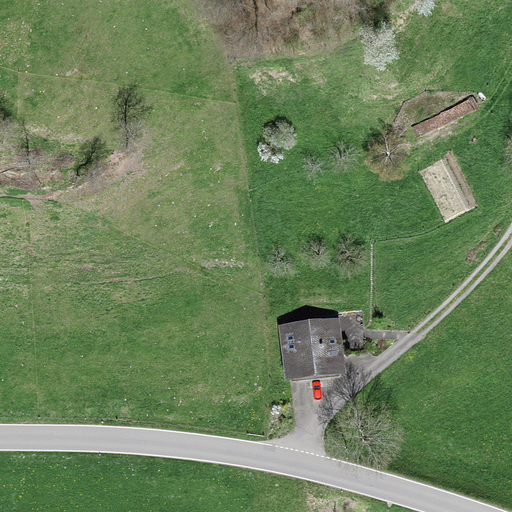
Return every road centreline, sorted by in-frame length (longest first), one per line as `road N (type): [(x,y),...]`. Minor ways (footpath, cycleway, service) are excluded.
road 1 (tertiary): [(0,437),(257,455),(466,511)]
road 2 (track): [(294,463),(322,415),(448,304),(511,233)]
